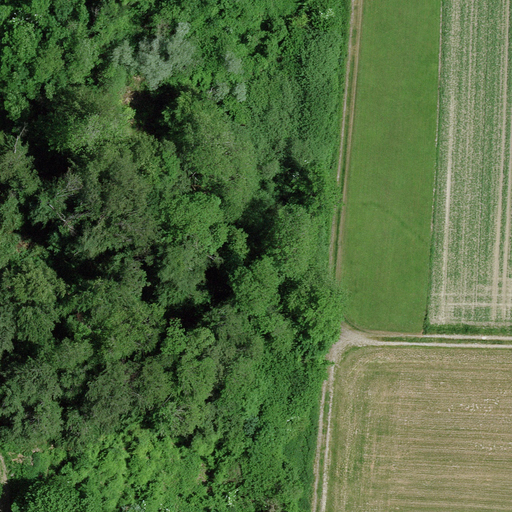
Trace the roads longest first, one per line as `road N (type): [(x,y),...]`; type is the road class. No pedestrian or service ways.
road 1 (track): [(364,0),(321,511)]
road 2 (track): [(333,335),(511,339)]
